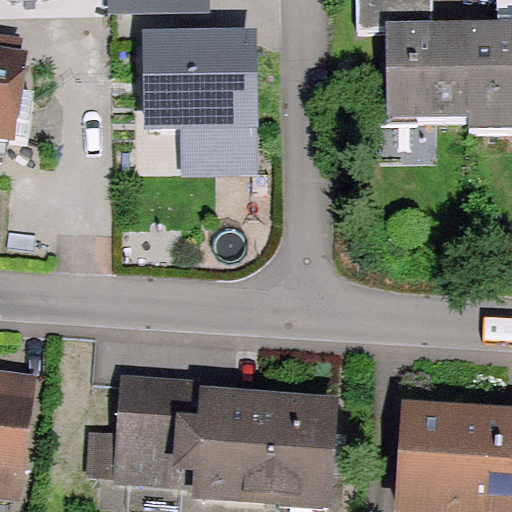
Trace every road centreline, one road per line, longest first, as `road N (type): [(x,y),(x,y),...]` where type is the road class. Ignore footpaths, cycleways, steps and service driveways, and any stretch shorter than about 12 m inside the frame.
road 1 (residential): [(311,305),(0,289)]
road 2 (residential): [(311,305),(304,0)]
road 3 (residential): [(511,321),(311,305)]
